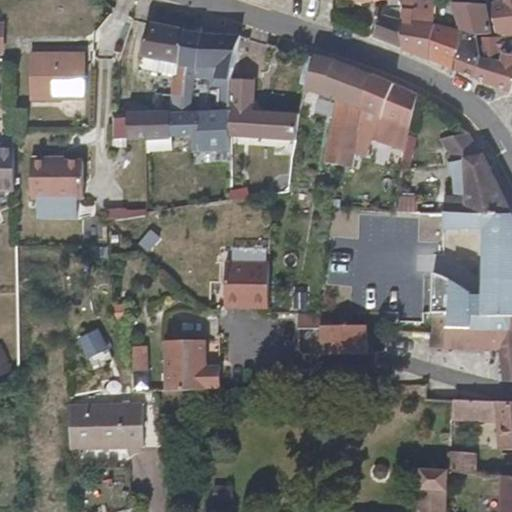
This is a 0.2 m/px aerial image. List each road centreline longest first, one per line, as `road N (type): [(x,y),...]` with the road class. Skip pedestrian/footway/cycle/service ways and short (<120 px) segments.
road 1 (residential): [(511,153),(484,116),(416,73),(202,0)]
road 2 (residential): [(511,391),(392,365),(250,358)]
